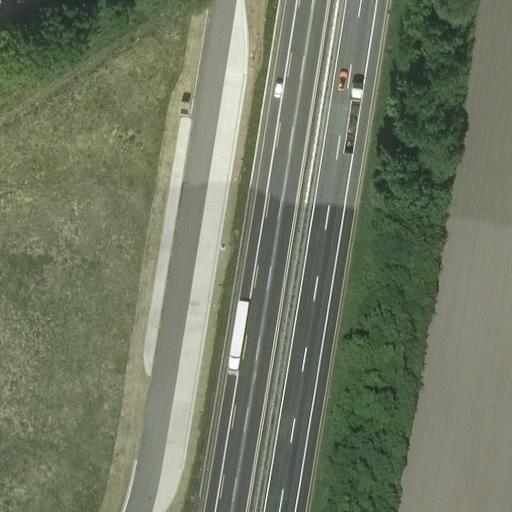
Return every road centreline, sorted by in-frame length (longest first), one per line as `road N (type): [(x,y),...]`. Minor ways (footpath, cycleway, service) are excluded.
road 1 (motorway): [(311,0),(227,511)]
road 2 (motorway): [(279,511),(363,0)]
